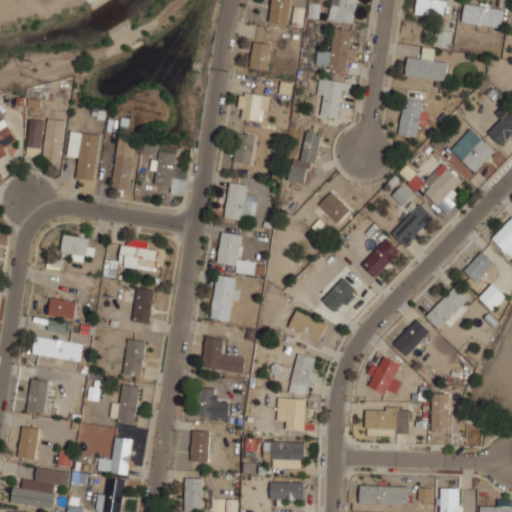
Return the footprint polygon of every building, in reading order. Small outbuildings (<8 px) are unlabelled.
[(273,0),(271,22),(290,24),(292,0),(273,0)] [(333,0),(332,6),(339,7),(338,19),(355,21),(358,0),(333,0)] [(418,0),(416,13),(444,17),(446,0),(418,0)] [(505,7),(466,1),(463,20),(502,27),(505,7)] [(310,16),(320,16),(320,2),(311,2),(310,16)] [(305,8),(295,6),(292,24),(302,26),(305,8)] [(332,50),(320,48),(317,66),(347,70),(349,59),(356,61),(358,45),(350,44),(352,29),(335,27),(332,50)] [(454,29),(437,27),(435,45),(452,47),(454,29)] [(251,67),(269,69),(272,42),(254,40),(251,67)] [(406,73),(448,79),(450,61),(437,59),(438,48),(423,46),(421,56),(408,54),(406,73)] [(352,82),(321,77),(318,94),(325,95),(322,114),(340,117),(344,91),(350,92),(352,82)] [(265,92),(245,91),(244,118),(263,119),(265,92)] [(417,137),(425,101),(406,97),(398,132),(417,137)] [(501,145),(511,134),(511,108),(488,132),(501,145)] [(0,158),(7,154),(4,148),(17,139),(4,118),(0,120),(0,158)] [(45,120),(32,118),(26,154),(39,156),(45,120)] [(42,158),(59,161),(66,121),(48,118),(42,158)] [(67,156),(79,157),(76,177),(95,180),(100,134),(70,130),(67,156)] [(290,180),(311,183),(320,133),(308,130),(303,159),(294,157),(290,180)] [(234,161),(253,164),(257,134),(239,131),(234,161)] [(111,185),(128,188),(136,141),(119,138),(111,185)] [(462,159),(476,172),(497,152),(484,138),(462,159)] [(142,153),(156,155),(158,144),(144,143),(142,153)] [(156,170),(155,184),(172,186),(173,177),(175,177),(177,152),(159,150),(158,160),(152,159),(151,169),(156,170)] [(449,195),(463,180),(449,167),(441,175),(436,171),(425,182),(409,166),(402,173),(421,191),(423,189),(447,212),(457,202),(449,195)] [(249,183),(230,181),(226,217),(256,220),(259,195),(248,194),(249,183)] [(393,194),(403,206),(414,197),(405,185),(393,194)] [(353,208),(334,188),(319,203),(339,223),(353,208)] [(393,233),(406,246),(437,215),(423,202),(393,233)] [(257,272),(258,261),(240,258),(243,233),(223,231),(218,267),(257,272)] [(64,253),(72,253),(72,258),(94,258),(94,235),(64,235),(64,253)] [(362,263),(376,277),(402,252),(388,238),(362,263)] [(158,250),(147,250),(147,240),(124,240),(124,265),(158,265),(158,250)] [(464,270),(477,282),(495,262),(482,250),(464,270)] [(118,260),(106,258),(104,276),(117,277),(118,260)] [(238,276),(218,273),(211,317),(230,320),(234,299),(240,300),(242,288),(236,287),(238,276)] [(323,298),(338,313),(360,291),(345,276),(323,298)] [(506,296),(493,283),(479,297),(492,310),(506,296)] [(426,316),(439,329),(469,297),(456,284),(426,316)] [(133,322),(151,324),(156,290),(138,287),(133,322)] [(77,317),(77,299),(51,298),(50,316),(77,317)] [(320,341),(328,324),(298,309),(290,326),(320,341)] [(258,323),(258,312),(234,312),(234,323),(258,323)] [(431,331),(418,318),(394,343),(407,355),(431,331)] [(48,330),(67,332),(68,322),(49,319),(48,330)] [(85,342),(37,334),(34,352),(82,360),(85,342)] [(226,337),(207,334),(203,366),(243,372),(246,354),(224,351),(226,337)] [(149,340),(130,337),(124,374),(142,377),(149,340)] [(290,390),(308,394),(317,355),(299,351),(290,390)] [(385,393),(388,389),(397,393),(402,381),(394,377),(401,363),(384,355),(379,366),(372,363),(367,373),(373,376),(369,385),(385,393)] [(50,379),(32,377),(28,410),(46,412),(50,379)] [(121,402),(115,400),(112,419),(135,423),(142,386),(124,383),(121,402)] [(214,416),(216,387),(199,386),(196,414),(214,416)] [(431,431),(449,432),(450,393),(432,392),(431,431)] [(279,417),(287,417),(287,429),(307,429),(307,396),(279,396),(279,417)] [(410,410),(398,410),(398,406),(386,406),(386,409),(366,409),(366,434),(409,435),(410,410)] [(40,426),(23,425),(19,456),(37,458),(40,426)] [(192,460),(210,460),(211,429),(193,429),(192,460)] [(135,440),(117,436),(111,470),(128,474),(135,440)] [(265,458),(306,458),(306,440),(265,440),(265,458)] [(72,450),(62,449),(61,458),(71,459),(72,450)] [(36,479),(70,484),(72,470),(38,465),(36,479)] [(85,482),(87,472),(73,471),(72,480),(85,482)] [(121,511),(126,478),(105,475),(100,511),(121,511)] [(203,476),(186,476),(186,510),(203,510),(203,476)] [(271,498),(305,498),(305,481),(271,481),(271,498)] [(54,508),(57,492),(14,485),(12,501),(54,508)] [(408,504),(409,486),(360,485),(360,503),(408,504)] [(432,488),(419,487),(419,499),(432,500),(432,488)] [(458,511),(459,488),(441,487),(440,511),(458,511)] [(237,511),(237,499),(226,499),(226,511),(237,511)] [(480,511),(511,511),(511,505),(511,506),(511,499),(497,499),(497,506),(480,506),(480,511)]
